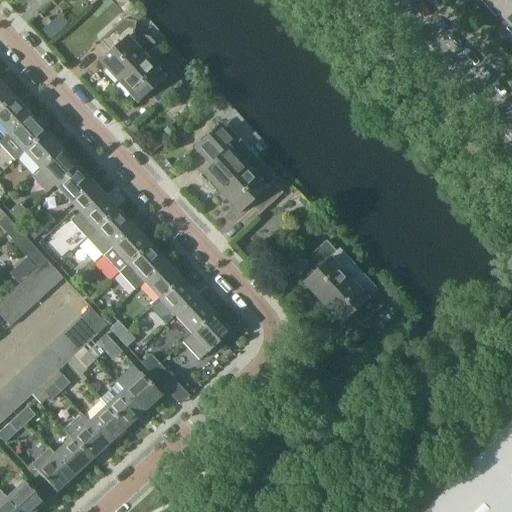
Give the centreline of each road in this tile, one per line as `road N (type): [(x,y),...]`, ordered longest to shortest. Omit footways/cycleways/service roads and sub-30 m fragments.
road 1 (residential): [(83,511),(278,331),(0,31)]
road 2 (tertiary): [(511,143),(381,0)]
